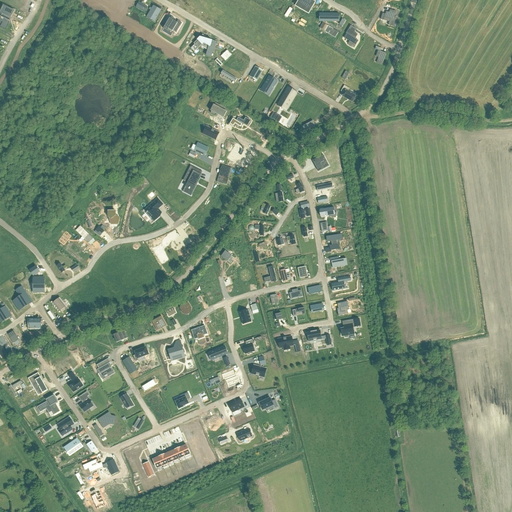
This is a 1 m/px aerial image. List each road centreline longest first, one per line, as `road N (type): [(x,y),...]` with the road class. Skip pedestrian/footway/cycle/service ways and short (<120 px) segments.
road 1 (residential): [(58,287),(113,242),(182,220),(207,191),(225,136),(277,163)]
road 2 (unclassified): [(277,163),(167,291),(59,338)]
road 3 (residential): [(158,429),(116,351),(181,330),(227,301)]
road 4 (residential): [(36,352),(103,450),(158,429)]
road 5 (track): [(361,112),(511,120)]
road 6 (residential): [(221,403),(247,384),(230,345),(227,301)]
